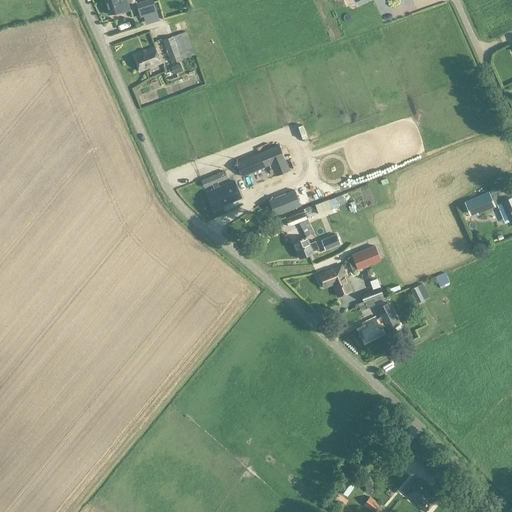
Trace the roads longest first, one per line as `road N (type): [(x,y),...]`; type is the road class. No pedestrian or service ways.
road 1 (tertiary): [(506,511),(307,315),(196,220),(172,187),(83,0)]
road 2 (unclassified): [(511,123),(456,0)]
